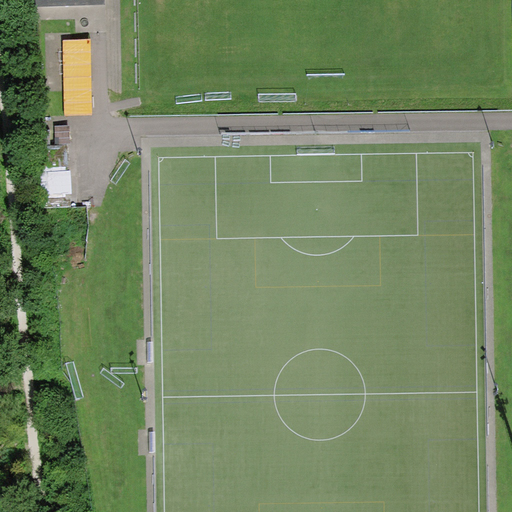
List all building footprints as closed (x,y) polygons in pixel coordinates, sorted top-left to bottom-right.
[(65,167),(65,137),(38,136),(38,167),(65,167)] [(67,270),(68,298),(103,297),(102,268),(67,270)] [(511,307),(511,274),(498,276),(500,308),(511,307)] [(70,334),(99,333),(98,307),(69,308),(70,334)] [(75,375),(99,371),(95,346),(71,350),(75,375)] [(511,352),(502,352),(501,380),(511,380),(511,352)] [(124,459),(93,461),(95,489),(126,487),(124,459)] [(133,511),(134,502),(103,504),(103,511),(133,511)]
